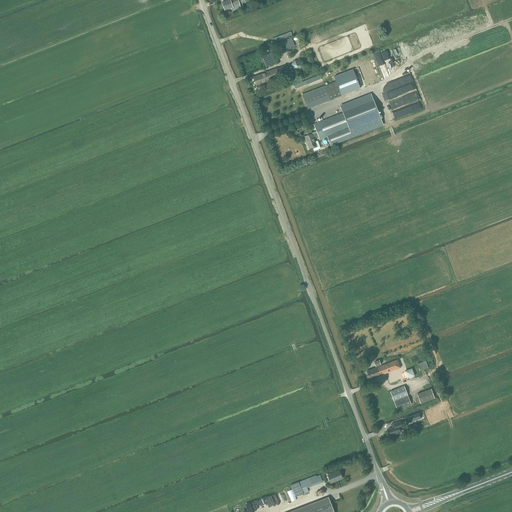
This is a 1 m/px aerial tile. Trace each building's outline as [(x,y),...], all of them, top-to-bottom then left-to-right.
[(237,0),(228,0),(222,2),(225,11),(231,8),(232,10),(233,9),(234,10),(241,8),(237,0)] [(291,32),(273,39),(274,42),(292,35),(291,32)] [(291,38),(275,44),(278,51),(294,46),(291,38)] [(273,53),(262,57),(266,67),(278,63),(273,53)] [(294,60),(291,65),(293,70),(299,70),(302,66),(300,61),(294,60)] [(289,74),(286,65),(253,78),(256,86),(258,85),(264,83),(280,77),(289,74)] [(303,94),(302,95),(308,109),(341,96),(360,88),(353,70),(334,77),(336,82),(303,94)] [(320,75),(294,85),(295,90),(322,79),(320,75)] [(261,89),(262,92),(267,91),(264,84),(264,83),(258,85),(259,86),(257,87),(258,90),(261,89)] [(312,133),(305,137),(309,149),(317,146),(314,139),(318,137),(319,140),(327,137),(331,145),(383,125),(371,94),(340,105),(343,114),(314,125),(317,133),(313,135),(312,133)] [(369,380),(401,368),(398,360),(366,372),(369,380)] [(425,361),(417,364),(420,371),(428,368),(425,361)] [(412,369),(404,371),(407,379),(414,376),(412,369)] [(394,373),(386,376),(389,384),(396,382),(397,381),(396,377),(394,373)] [(394,401),(408,396),(404,386),(391,391),(394,401)] [(428,390),(417,394),(421,404),(435,399),(431,389),(428,390)] [(394,402),(396,407),(397,410),(411,404),(408,396),(394,402)] [(418,413),(407,417),(409,423),(420,419),(418,413)] [(390,437),(400,433),(399,429),(402,428),(400,421),(391,425),(392,428),(388,430),(390,437)] [(342,479),(339,471),(328,476),(331,483),(342,479)] [(306,479),(291,485),(296,497),(303,494),(302,489),(322,481),(320,475),(316,476),(316,475),(309,478),(311,482),(308,483),(306,479)] [(287,492),(292,502),(296,499),(292,490),(287,492)] [(333,511),(328,497),(289,511),(333,511)]
